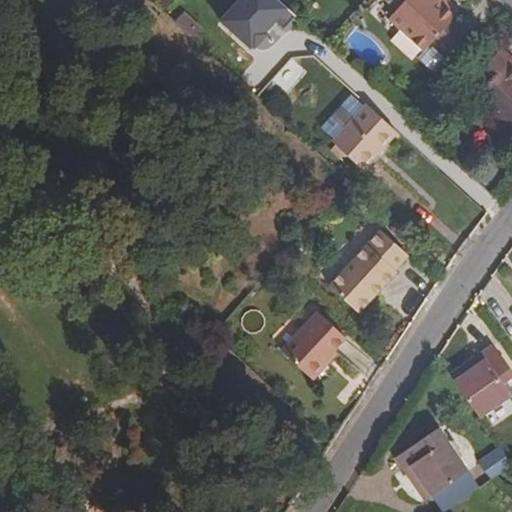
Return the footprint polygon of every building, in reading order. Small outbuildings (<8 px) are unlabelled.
[(245,49),(282,9),(271,0),(234,0),(215,21),(245,49)] [(438,0),(388,0),(388,1),(399,11),(390,20),(426,52),(435,42),(451,57),(471,35),(455,20),(463,12),(449,0),(447,0),(444,5),(438,0)] [(183,11),(174,21),(192,37),(201,28),(183,11)] [(451,57),(435,42),(426,52),(422,56),(424,58),(422,61),(434,71),(436,69),(438,71),(451,57)] [(511,58),(504,51),(477,79),(489,89),(478,101),(511,130),(511,58)] [(322,129),(336,140),(366,107),(353,95),(322,129)] [(368,105),(334,143),(363,168),(396,132),(368,105)] [(393,269),(406,254),(379,230),(328,286),(358,313),(372,299),(369,296),(379,285),(383,286),(396,272),(393,269)] [(326,358),(334,348),(345,336),(317,310),(282,349),(314,379),(330,361),(326,358)] [(455,381),(480,418),(511,395),(511,372),(492,344),(480,353),(484,360),(455,381)] [(326,358),(330,361),(339,352),(334,348),(326,358)] [(450,374),(455,381),(484,360),(480,353),(450,374)] [(410,467),(430,497),(468,471),(439,428),(395,458),(404,471),(410,467)] [(487,477),(505,464),(494,450),(476,462),(487,477)] [(424,502),(430,497),(410,467),(404,471),(424,502)]
